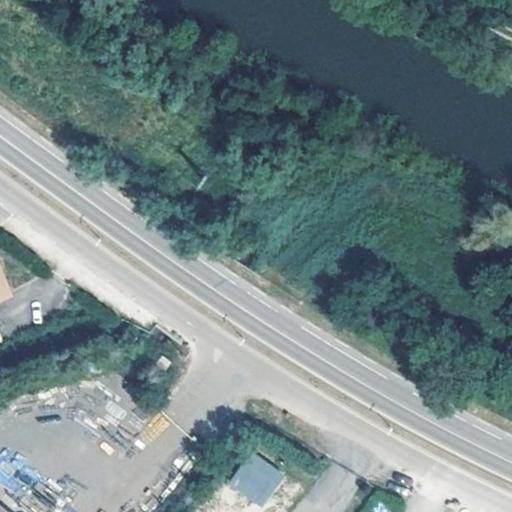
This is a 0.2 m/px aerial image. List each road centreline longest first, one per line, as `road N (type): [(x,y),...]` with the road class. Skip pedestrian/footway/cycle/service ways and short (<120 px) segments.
road 1 (secondary): [(511,465),(451,438),(235,305),(0,137)]
road 2 (unclassified): [(0,186),(222,346),(449,481),(511,507)]
road 3 (unknown): [(239,356),(163,452),(110,495),(90,495),(0,445)]
road 4 (track): [(362,0),(511,73)]
